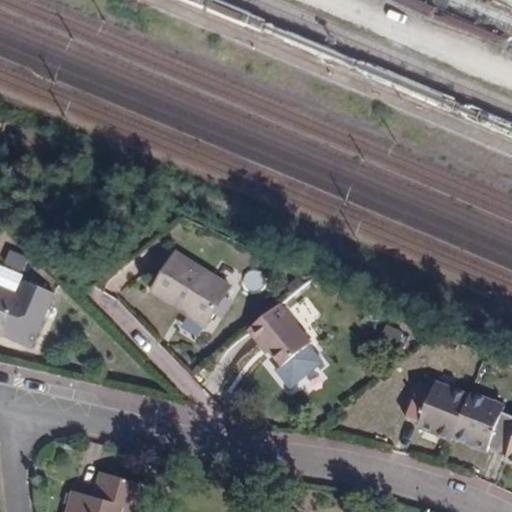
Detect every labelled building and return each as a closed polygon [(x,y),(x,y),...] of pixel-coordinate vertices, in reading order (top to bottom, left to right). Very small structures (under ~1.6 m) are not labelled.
[(10,249),(4,261),(22,269),(27,257),(10,249)] [(180,265),(167,257),(147,289),(150,291),(180,265)] [(184,310),(181,315),(185,317),(218,288),(180,265),(150,291),(184,310)] [(0,286),(0,330),(2,332),(19,294),(0,286)] [(200,327),(222,291),(218,288),(185,317),(200,327)] [(150,291),(146,294),(181,315),(184,310),(150,291)] [(279,364),(305,343),(273,305),(243,329),(255,344),(260,340),(266,348),(279,364)] [(255,344),(262,352),(266,348),(260,340),(255,344)] [(454,390),(437,382),(433,389),(450,396),(454,390)] [(417,428),(452,442),(453,438),(470,397),(454,390),(450,396),(433,389),(420,384),(406,418),(420,423),(417,428)] [(487,452),(490,446),(509,453),(511,445),(511,417),(503,414),(485,408),(489,401),(471,393),(470,397),(453,438),(487,452)] [(503,414),(505,408),(489,401),(485,408),(503,414)] [(136,511),(144,486),(100,472),(93,497),(74,492),(67,511),(136,511)]
